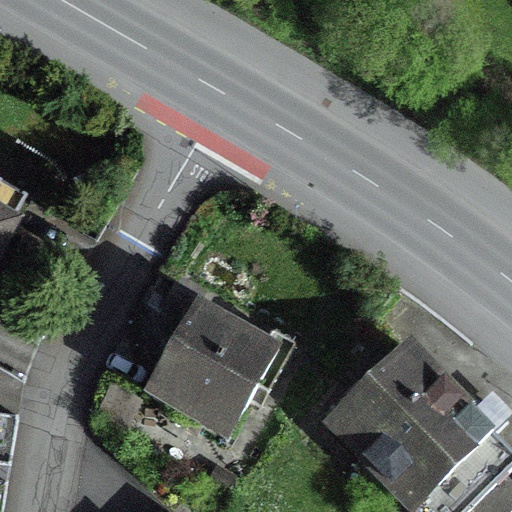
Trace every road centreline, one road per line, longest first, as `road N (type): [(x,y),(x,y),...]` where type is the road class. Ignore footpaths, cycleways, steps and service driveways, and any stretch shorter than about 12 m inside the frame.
road 1 (residential): [(223,91),(104,297),(55,419),(36,511)]
road 2 (primary): [(223,91),(511,280)]
road 3 (primary): [(60,0),(223,91)]
